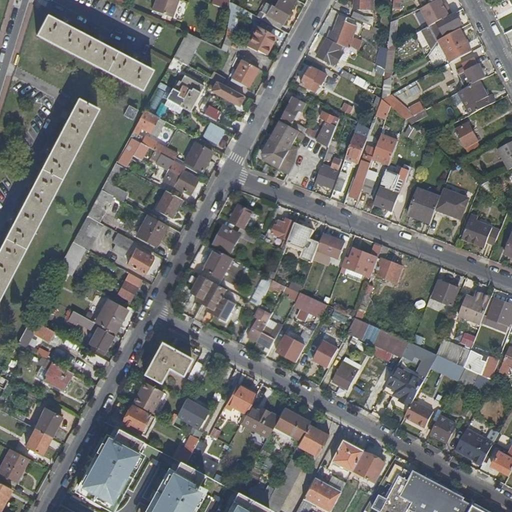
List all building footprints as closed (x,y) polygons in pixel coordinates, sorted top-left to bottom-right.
[(179,0),(157,0),(156,3),(154,10),(174,16),(179,0)] [(230,4),(230,0),(213,0),(212,3),(230,10),(230,4)] [(254,17),(278,30),(290,6),(278,0),(275,0),(272,8),(263,3),(254,17)] [(350,0),(349,9),(372,12),(373,0),(350,0)] [(396,10),(397,0),(389,0),(389,9),(396,10)] [(432,0),(422,5),(420,6),(430,25),(450,15),(446,8),(444,9),(441,3),(443,2),(441,0),(432,0)] [(244,11),(231,4),(230,19),(229,28),(226,38),(233,42),(237,16),(243,17),(244,11)] [(456,11),(451,14),(458,26),(462,23),(456,11)] [(350,13),(346,19),(368,31),(370,22),(359,19),(350,13)] [(458,26),(451,14),(450,15),(430,25),(416,33),(422,46),(428,42),(432,47),(438,40),(445,36),(444,33),(458,26)] [(48,16),(38,35),(143,90),(154,70),(48,16)] [(343,20),(335,17),(327,40),(334,43),(333,45),(338,47),(344,50),(345,47),(353,27),(342,23),(343,20)] [(254,28),(244,45),(262,55),(272,39),(254,28)] [(445,36),(438,40),(449,62),(470,51),(458,29),(445,36)] [(184,64),(199,38),(188,33),(174,58),(184,64)] [(333,45),(326,40),(323,45),(320,44),(312,58),(322,63),(323,62),(327,65),(334,52),(330,50),(331,48),(336,51),(338,47),(333,45)] [(381,81),(388,77),(393,45),(384,49),(382,71),(381,77),(381,81)] [(345,47),(344,50),(353,55),(354,52),(345,47)] [(384,49),(378,49),(376,68),(382,71),(384,49)] [(479,80),(487,76),(476,57),(464,64),(465,67),(459,71),(458,71),(465,82),(469,79),(468,78),(470,76),(473,83),(479,80)] [(199,75),(200,72),(184,64),(174,58),(172,63),(200,78),(201,76),(199,75)] [(250,86),(259,69),(242,59),(233,77),(250,86)] [(326,71),(312,63),(309,67),(307,66),(303,74),(300,72),(298,75),(301,77),(297,84),(313,93),(317,86),(312,83),(318,74),(323,77),(326,71)] [(382,71),(376,68),(372,73),(381,77),(382,71)] [(350,84),(353,79),(339,71),(336,76),(350,84)] [(208,83),(211,78),(200,72),(199,75),(201,76),(200,78),(208,83)] [(185,76),(181,82),(179,81),(174,90),(173,89),(167,99),(191,112),(199,95),(197,94),(198,92),(201,93),(205,86),(185,76)] [(218,76),(215,80),(224,84),(226,80),(218,76)] [(379,98),(386,94),(388,77),(381,81),(379,98)] [(473,83),(457,91),(463,102),(470,114),(495,100),(491,93),(487,95),(479,80),(473,83)] [(239,107),(245,96),(218,82),(212,92),(239,107)] [(396,93),(401,103),(422,94),(418,84),(403,90),(396,93)] [(463,102),(457,91),(454,93),(450,95),(455,104),(457,105),(463,102)] [(403,120),(412,115),(387,94),(386,94),(379,98),(386,105),(388,106),(403,120)] [(379,98),(373,96),(368,106),(374,110),(379,98)] [(302,104),(290,97),(286,104),(296,109),(298,111),(302,104)] [(0,297),(99,109),(79,98),(0,249),(0,297)] [(381,118),(386,105),(379,98),(374,110),(373,114),(381,118)] [(286,104),(277,121),(301,135),(325,148),(326,145),(333,128),(325,123),(329,115),(322,111),(317,119),(320,120),(317,125),(320,127),(318,133),(321,134),(319,137),(290,121),(296,109),(286,104)] [(352,113),(353,105),(343,104),(342,112),(352,113)] [(409,109),(413,115),(421,111),(417,104),(409,109)] [(130,106),(125,115),(134,120),(139,111),(130,106)] [(212,106),(207,116),(217,121),(222,112),(212,106)] [(140,120),(145,123),(150,113),(146,111),(140,120)] [(407,123),(409,125),(424,115),(421,111),(413,115),(412,115),(403,120),(407,123)] [(155,127),(159,118),(150,113),(145,123),(142,128),(151,133),(155,127)] [(161,130),(166,121),(159,118),(155,127),(161,130)] [(301,135),(277,121),(258,154),(261,160),(284,173),(291,161),(293,147),(288,145),(292,137),(298,140),(301,135)] [(466,122),(452,130),(464,150),(478,142),(466,122)] [(212,123),(204,137),(218,144),(226,130),(212,123)] [(409,125),(407,123),(401,132),(408,139),(415,130),(409,125)] [(426,140),(415,130),(408,139),(406,142),(420,155),(426,140)] [(146,137),(134,131),(131,137),(142,143),(146,137)] [(352,133),(342,158),(355,163),(364,137),(352,133)] [(127,166),(134,154),(142,159),(149,148),(132,139),(119,162),(127,166)] [(511,141),(493,151),(503,170),(511,165),(511,141)] [(175,161),(176,158),(166,152),(168,148),(158,142),(154,149),(175,161)] [(368,160),(366,165),(383,171),(385,166),(392,148),(375,142),(368,160)] [(325,148),(321,158),(328,160),(332,147),(326,145),(325,148)] [(202,150),(194,146),(185,162),(203,171),(213,152),(204,146),(202,150)] [(179,154),(168,148),(166,152),(176,158),(179,154)] [(172,169),(176,161),(175,161),(154,149),(153,149),(150,154),(159,159),(158,162),(172,169)] [(327,167),(334,169),(338,159),(331,156),(327,167)] [(366,165),(368,160),(360,156),(346,194),(354,197),(356,193),(361,179),(366,165)] [(107,182),(113,185),(123,167),(117,163),(107,182)] [(314,181),(327,187),(334,169),(327,167),(319,163),(315,173),(316,174),(314,181)] [(400,185),(395,183),(396,181),(401,182),(402,178),(394,175),(396,170),(385,166),(383,171),(377,186),(378,187),(372,204),(389,210),(395,193),(397,194),(400,185)] [(181,176),(168,169),(163,179),(190,195),(199,179),(184,170),(181,176)] [(342,178),(335,176),(331,188),(338,191),(342,178)] [(133,178),(128,188),(136,192),(142,183),(133,178)] [(371,183),(361,179),(356,193),(366,197),(371,183)] [(127,193),(113,185),(107,182),(102,190),(114,196),(123,200),(127,193)] [(406,211),(428,220),(432,208),(438,194),(416,186),(406,211)] [(438,194),(432,208),(456,216),(464,197),(440,187),(438,194)] [(100,222),(114,196),(102,190),(88,216),(100,222)] [(180,209),(185,200),(167,190),(156,209),(172,218),(177,208),(180,209)] [(240,204),(230,221),(241,228),(245,229),(254,211),(240,204)] [(467,213),(458,237),(478,245),(479,241),(483,243),(484,239),(492,242),(497,230),(472,220),(474,216),(467,213)] [(157,246),(168,225),(149,215),(138,236),(157,246)] [(89,250),(104,224),(100,222),(88,216),(74,242),(89,250)] [(273,233),(289,240),(296,222),(287,219),(284,225),(279,223),(278,226),(276,225),(273,233)] [(315,230),(296,222),(289,240),(288,244),(302,249),(300,255),(314,260),(318,250),(320,243),(311,239),(315,230)] [(251,241),(255,235),(245,229),(241,228),(238,234),(234,232),(235,231),(225,225),(215,244),(232,254),(242,236),(251,241)] [(126,254),(134,241),(120,233),(114,243),(118,245),(116,249),(126,254)] [(346,242),(324,233),(320,243),(318,250),(340,259),(346,242)] [(511,233),(510,233),(502,251),(511,255),(511,233)] [(351,247),(341,272),(345,273),(347,267),(355,270),(355,273),(359,274),(360,272),(371,277),(373,273),(383,245),(376,242),(371,255),(358,250),(351,247)] [(385,260),(390,248),(383,245),(373,273),(379,275),(379,276),(399,284),(406,268),(385,260)] [(137,249),(129,265),(145,273),(153,258),(137,249)] [(223,278),(234,258),(218,249),(207,269),(223,278)] [(223,278),(207,269),(203,275),(215,282),(220,284),(223,278)] [(131,300),(143,279),(130,272),(118,293),(131,300)] [(200,301),(203,303),(215,282),(203,275),(202,274),(192,292),(199,297),(202,298),(200,301)] [(272,284),(286,290),(288,286),(287,286),(274,280),(272,284)] [(442,281),(440,287),(437,287),(435,292),(441,294),(441,292),(446,294),(443,302),(453,306),(459,288),(442,281)] [(226,289),(229,291),(229,290),(220,284),(215,282),(203,303),(210,307),(213,309),(211,312),(214,314),(224,296),(225,296),(226,295),(223,294),(226,289)] [(289,282),(287,286),(288,286),(301,293),(303,289),(289,282)] [(286,290),(299,296),(301,293),(288,286),(286,290)] [(460,316),(482,324),(492,298),(477,292),(474,299),(467,296),(460,316)] [(310,312),(322,317),(323,314),(328,305),(301,293),(299,296),(296,305),(301,308),(299,313),(308,317),(310,312)] [(228,321),(238,303),(225,296),(224,296),(214,314),(228,321)] [(87,312),(84,316),(95,322),(100,325),(115,333),(128,309),(109,299),(98,318),(87,312)] [(363,299),(361,311),(366,312),(369,300),(363,299)] [(511,306),(496,300),(489,318),(509,325),(511,317),(511,306)] [(357,314),(335,304),(333,307),(350,315),(355,317),(357,314)] [(249,336),(258,341),(270,319),(272,315),(261,309),(256,317),(259,318),(249,336)] [(92,329),(95,322),(84,316),(77,312),(76,314),(75,314),(71,322),(77,325),(79,322),(92,329)] [(346,324),(349,317),(335,312),(332,318),(346,324)] [(314,327),(317,320),(309,316),(305,323),(314,327)] [(352,324),(407,349),(410,342),(361,320),(355,317),(352,324)] [(43,338),(49,328),(32,319),(19,343),(26,347),(34,333),(43,338)] [(270,319),(258,341),(267,346),(271,349),(276,339),(283,326),(270,319)] [(104,354),(115,333),(100,325),(89,346),(104,354)] [(307,346),(314,331),(307,327),(299,342),(305,345),(307,346)] [(461,343),(472,347),(477,336),(466,332),(461,343)] [(280,353),(297,362),(305,345),(299,342),(287,335),(279,350),(281,351),(280,353)] [(419,340),(413,337),(410,342),(416,345),(419,340)] [(451,342),(443,339),(437,355),(438,355),(445,358),(451,342)] [(314,360),(329,368),(339,348),(325,340),(314,360)] [(162,343),(145,375),(160,383),(169,368),(183,376),(192,359),(162,343)] [(501,372),(511,376),(511,349),(501,372)] [(104,366),(107,360),(94,353),(90,359),(104,366)] [(459,364),(465,366),(469,356),(463,354),(459,364)] [(475,356),(470,354),(469,356),(465,366),(471,369),(475,359),(474,359),(475,356)] [(436,361),(463,374),(466,368),(465,367),(457,363),(449,360),(445,358),(438,355),(436,361)] [(450,355),(449,360),(457,363),(459,359),(450,355)] [(392,358),(385,372),(390,375),(397,360),(392,358)] [(69,379),(72,372),(49,360),(45,367),(49,369),(44,379),(66,391),(72,380),(69,379)] [(189,379),(195,383),(204,365),(198,362),(189,379)] [(345,363),(334,381),(349,389),(359,370),(345,363)] [(492,363),(486,377),(492,380),(497,365),(492,363)] [(404,394),(401,401),(411,406),(414,401),(424,382),(397,368),(387,386),(404,394)] [(458,383),(484,397),(493,380),(492,380),(486,377),(466,368),(463,374),(458,383)] [(228,385),(234,375),(227,371),(222,381),(228,385)] [(0,376),(0,386),(4,389),(8,380),(0,376)] [(140,396),(147,383),(145,381),(137,394),(138,395),(140,396)] [(152,413),(162,394),(163,392),(147,383),(140,396),(138,395),(134,403),(152,413)] [(227,403),(247,413),(251,406),(256,395),(237,385),(227,403)] [(404,394),(387,386),(385,390),(394,395),(393,397),(401,401),(404,394)] [(166,396),(162,394),(152,413),(158,416),(164,405),(161,404),(166,396)] [(208,411),(187,400),(179,415),(178,416),(197,426),(201,417),(204,419),(208,411)] [(411,406),(406,417),(426,428),(434,412),(414,401),(411,406)] [(133,405),(123,423),(141,433),(151,415),(133,405)] [(261,412),(258,410),(251,406),(247,413),(241,423),(256,431),(257,429),(269,436),(279,417),(263,409),(261,412)] [(47,409),(36,429),(52,437),(63,418),(47,409)] [(284,409),(275,425),(301,439),(309,425),(310,423),(284,409)] [(169,417),(167,421),(174,425),(177,419),(178,416),(179,415),(175,413),(172,419),(169,417)] [(458,424),(441,415),(432,434),(448,442),(458,424)] [(188,425),(177,419),(174,425),(185,431),(188,425)] [(138,441),(105,424),(74,486),(106,502),(138,441)] [(329,436),(309,425),(301,439),(298,446),(318,456),(329,436)] [(42,455),(52,437),(36,429),(26,446),(42,455)] [(483,464),(494,443),(468,429),(458,448),(457,451),(483,464)] [(202,473),(206,465),(199,461),(196,460),(198,457),(201,458),(208,445),(199,440),(195,448),(186,464),(202,473)] [(333,461),(353,471),(353,470),(363,451),(343,441),(333,461)] [(188,445),(180,461),(186,464),(195,448),(188,445)] [(511,455),(510,455),(511,451),(511,450),(504,446),(501,452),(511,457),(511,455)] [(265,447),(262,452),(269,456),(272,450),(265,447)] [(0,472),(18,482),(31,460),(12,449),(0,470),(0,472)] [(384,463),(363,451),(353,470),(374,482),(384,463)] [(511,457),(501,452),(493,466),(511,476),(511,473),(511,457)] [(186,511),(206,475),(168,456),(139,511),(186,511)] [(279,511),(304,465),(291,459),(272,496),(266,507),(275,511),(279,511)] [(486,511),(475,506),(474,505),(474,506),(405,469),(396,464),(388,479),(397,484),(382,511),(408,511),(411,507),(419,511),(486,511)] [(217,471),(206,465),(202,473),(212,478),(217,471)] [(328,485),(341,492),(346,482),(333,476),(328,485)] [(330,511),(341,492),(328,485),(322,482),(315,478),(301,505),(304,506),(307,500),(330,511)] [(0,511),(13,490),(0,482),(0,511)] [(257,488),(251,499),(266,507),(272,496),(257,488)] [(264,511),(267,508),(233,489),(221,511),(264,511)]
